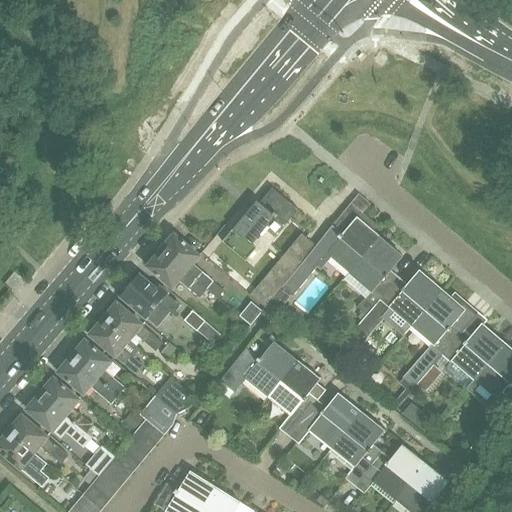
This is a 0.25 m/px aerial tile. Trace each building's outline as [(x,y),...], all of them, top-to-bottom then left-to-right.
[(249,210),(222,242),(245,261),(255,249),(251,245),(274,218),(284,226),(293,216),(298,210),(272,188),(252,212),(249,210)] [(316,246),(306,258),(313,264),(323,253),(330,259),(348,275),(380,238),(373,232),(358,219),(362,213),(369,206),(357,196),(332,226),(316,246)] [(165,246),(161,251),(206,289),(218,299),(224,291),(192,265),(199,257),(174,236),(172,237),(170,236),(163,244),(165,246)] [(380,238),(348,275),(370,293),(358,308),(363,312),(367,316),(370,313),(380,302),(396,283),(386,275),(390,271),(402,257),(380,238)] [(270,284),(256,301),(264,308),(268,304),(281,288),(306,258),(294,249),(267,282),(270,284)] [(154,255),(147,264),(149,265),(147,267),(158,276),(171,288),(178,280),(199,298),(206,289),(161,251),(158,255),(156,257),(154,255)] [(306,258),(281,288),(290,296),(291,297),(316,267),(313,264),(306,258)] [(380,302),(370,313),(378,321),(381,317),(389,309),(411,328),(441,293),(419,273),(408,286),(404,291),(396,283),(380,302)] [(155,291),(139,277),(131,286),(128,286),(123,292),(123,296),(121,298),(145,319),(156,328),(169,313),(176,318),(179,314),(175,311),(180,306),(158,288),(155,291)] [(281,288),(268,304),(277,311),(290,296),(281,288)] [(431,345),(406,375),(416,384),(425,374),(442,356),(442,355),(458,337),(449,329),(464,312),(449,299),(441,293),(411,328),(431,345)] [(110,308),(101,318),(127,341),(133,334),(154,352),(161,343),(127,313),(116,304),(112,309),(110,308)] [(192,311),(184,321),(213,344),(221,335),(192,311)] [(362,322),(350,336),(356,341),(363,332),(368,336),(380,323),(378,321),(370,313),(367,316),(364,319),(362,322)] [(95,330),(90,335),(100,344),(135,374),(142,366),(132,358),(138,350),(135,348),(127,341),(101,318),(93,328),(95,330)] [(450,363),(451,362),(473,381),(503,345),(481,326),(466,344),(458,337),(442,355),(442,356),(450,363)] [(76,352),(72,358),(116,396),(124,388),(102,370),(109,362),(85,342),(83,343),(81,342),(74,350),(76,352)] [(169,344),(161,352),(168,358),(175,350),(169,344)] [(243,380),(266,399),(295,362),(272,344),(258,361),(245,350),(229,369),(243,380)] [(511,352),(503,345),(473,381),(496,401),(511,381),(511,352)] [(109,405),(116,396),(72,358),(67,363),(65,361),(58,370),(60,371),(58,373),(83,393),(88,387),(109,405)] [(295,362),(266,399),(289,417),(279,429),(289,436),(317,401),(316,400),(325,389),(317,383),(318,381),(295,362)] [(425,374),(416,384),(425,392),(433,382),(425,374)] [(38,394),(85,434),(91,439),(95,443),(102,435),(70,408),(77,400),(51,379),(50,380),(49,379),(41,388),(43,389),(38,394)] [(91,439),(85,434),(38,394),(34,400),(32,398),(25,407),(27,408),(25,410),(51,431),(61,440),(67,433),(84,447),(91,439)] [(327,408),(317,401),(289,436),(299,444),(308,432),(331,451),(360,414),(337,395),(327,408)] [(164,404),(157,413),(169,423),(175,416),(176,414),(177,414),(164,404)] [(362,476),(378,457),(381,453),(372,446),(383,432),(360,414),(331,451),(351,467),(343,477),(354,486),(362,476)] [(9,422),(3,429),(5,431),(33,454),(39,447),(60,464),(67,456),(18,415),(11,424),(9,422)] [(426,415),(417,426),(426,433),(435,422),(426,415)] [(137,429),(156,445),(164,436),(161,433),(145,420),(137,429)] [(0,452),(41,487),(48,479),(39,472),(36,469),(42,462),(33,454),(5,431),(3,429),(0,433),(0,452)] [(148,454),(156,445),(137,429),(129,439),(148,454)] [(121,448),(140,464),(148,454),(129,439),(121,448)] [(100,446),(92,456),(106,467),(113,458),(100,446)] [(372,484),(394,502),(424,465),(402,447),(391,461),(381,453),(378,457),(362,476),(354,486),(364,494),(372,484)] [(132,473),(140,464),(121,448),(113,458),(132,473)] [(106,467),(124,483),(132,473),(113,458),(106,467)] [(447,484),(424,465),(394,502),(406,511),(443,511),(446,509),(434,500),(447,484)] [(116,492),(124,483),(106,467),(98,477),(116,492)] [(82,480),(90,486),(98,477),(90,471),(82,480)] [(166,484),(153,505),(163,511),(199,511),(215,488),(190,472),(178,492),(166,484)] [(109,502),(116,492),(98,477),(90,486),(109,502)] [(101,511),(109,502),(90,486),(82,496),(101,511)] [(234,511),(240,504),(215,488),(199,511),(234,511)] [(74,505),(82,511),(100,511),(101,511),(82,496),(74,505)] [(316,503),(325,508),(329,501),(320,496),(316,503)]
